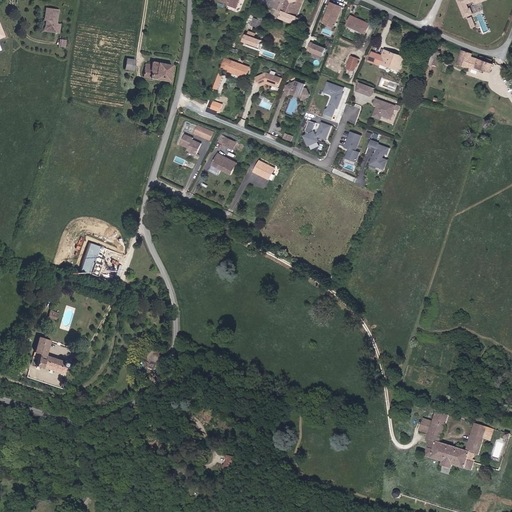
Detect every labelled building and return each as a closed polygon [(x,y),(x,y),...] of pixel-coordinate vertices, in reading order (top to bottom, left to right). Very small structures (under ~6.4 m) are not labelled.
[(269,0),(268,4),(278,8),(275,15),(297,23),(305,0),(269,0)] [(457,0),(464,17),(472,14),(470,8),(469,8),(467,4),(474,1),(475,4),(485,0),(457,0)] [(341,7),(331,3),(323,21),(333,26),(341,7)] [(55,23),(58,9),(45,8),(43,20),(46,20),(44,31),(53,32),(59,33),(60,24),(55,23)] [(366,33),(371,23),(352,15),(347,25),(366,33)] [(472,16),(468,18),(472,28),(477,26),(472,16)] [(261,27),(263,20),(254,17),(251,24),(261,27)] [(246,34),(244,41),(259,47),(262,39),(256,37),(257,33),(249,31),(248,35),(246,34)] [(326,48),(312,42),(309,50),(323,56),(326,48)] [(433,49),(430,65),(439,66),(442,51),(433,49)] [(491,63),(492,60),(481,56),(480,59),(471,56),(472,53),(463,50),(458,63),(468,67),(468,66),(469,64),(483,69),(491,72),(494,64),(491,63)] [(389,54),(384,52),(381,62),(398,69),(403,56),(391,51),(389,54)] [(350,55),(346,67),(355,70),(359,58),(350,55)] [(126,58),(125,68),(132,69),(134,59),(126,58)] [(250,67),(225,58),(222,67),(246,76),(250,67)] [(152,64),(145,62),(143,76),(169,81),(173,65),(152,61),(152,64)] [(246,76),(222,67),(221,68),(246,77),(246,76)] [(266,72),(256,77),(260,86),(267,83),(278,87),(282,78),(266,72)] [(223,75),(220,74),(214,89),(218,90),(223,75)] [(343,87),(324,80),(322,84),(326,86),(324,90),(332,93),(334,98),(332,104),(337,106),(342,94),(341,94),(343,87)] [(306,88),(303,87),(305,84),(297,81),(295,84),(292,83),(287,85),(290,92),(293,90),(301,94),(303,99),(308,97),(308,95),(306,88)] [(373,86),(358,81),(356,89),(370,94),(373,86)] [(377,103),(373,114),(381,117),(382,113),(391,116),(395,106),(398,107),(400,104),(396,102),(396,103),(376,97),(374,102),(377,103)] [(306,129),(308,134),(304,135),(309,145),(319,140),(317,137),(319,136),(327,139),(331,125),(322,122),(318,133),(316,134),(314,129),(316,122),(309,120),(306,129)] [(213,131),(198,124),(195,130),(200,132),(199,134),(210,139),(213,131)] [(362,134),(351,130),(346,146),(350,147),(347,156),(357,160),(360,150),(356,149),(362,134)] [(193,137),(184,133),(180,143),(189,147),(188,149),(196,153),(201,142),(192,138),(193,137)] [(234,141),(225,136),(222,143),(231,147),(234,141)] [(377,147),(372,162),(385,167),(388,158),(384,156),(385,151),(388,152),(390,146),(379,142),(379,141),(374,139),(372,146),(377,147)] [(225,159),(217,154),(212,164),(232,174),(237,162),(226,156),(225,159)] [(276,168),(261,160),(255,171),(271,178),(274,171),(276,168)] [(41,312),(36,310),(27,326),(32,328),(41,312)] [(56,371),(60,360),(42,354),(44,349),(47,339),(35,335),(30,350),(35,352),(31,365),(37,367),(38,365),(56,371)] [(153,369),(155,365),(157,364),(159,362),(161,358),(160,354),(157,351),(153,351),(149,352),(147,355),(146,359),(147,361),(147,363),(144,362),(143,366),(153,369)] [(430,439),(425,456),(443,462),(442,465),(452,469),(453,465),(472,471),(475,462),(476,459),(479,460),(486,438),(493,440),(496,430),(476,423),(467,450),(442,442),(451,415),(436,411),(433,420),(425,417),(420,430),(429,433),(427,438),(430,439)] [(228,455),(235,461),(245,451),(238,445),(228,455)] [(417,503),(431,507),(432,503),(418,499),(417,503)]
